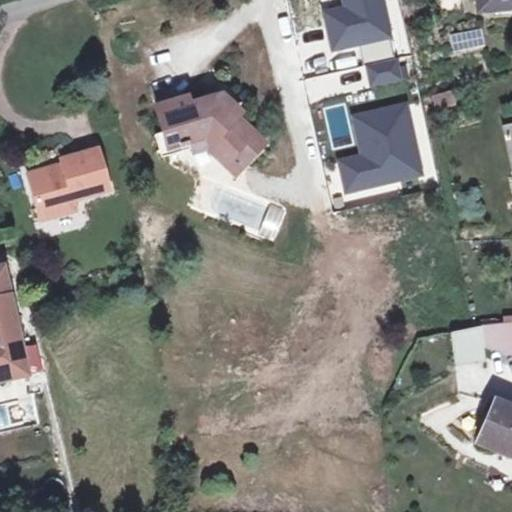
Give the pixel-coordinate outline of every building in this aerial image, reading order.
[(341,0),(342,3),(322,8),(331,51),(392,38),(383,0),(341,0)] [(511,0),(478,0),(479,10),(511,7),(511,0)] [(451,53),(484,49),(482,30),(449,34),(451,53)] [(396,58),(365,66),(371,89),(402,81),(396,58)] [(431,96),(435,110),(455,105),(451,90),(431,96)] [(187,101),(158,110),(166,134),(171,149),(191,144),(206,139),(240,170),(263,145),(216,100),(189,108),(187,101)] [(424,176),(407,102),(351,114),(360,154),(337,159),(345,194),(424,176)] [(171,149),(166,134),(156,137),(161,152),(171,149)] [(206,139),(191,144),(194,154),(207,149),(235,176),(240,170),(206,139)] [(65,170),(30,180),(42,220),(77,210),(74,201),(109,190),(99,150),(62,161),(63,165),(65,170)] [(63,165),(29,174),(30,180),(65,170),(63,165)] [(0,380),(29,373),(4,267),(0,268),(0,380)] [(511,323),(481,327),(484,346),(511,354),(511,323)] [(481,327),(450,333),(455,363),(485,360),(484,346),(481,327)] [(511,456),(511,409),(494,403),(477,444),(511,456)]
